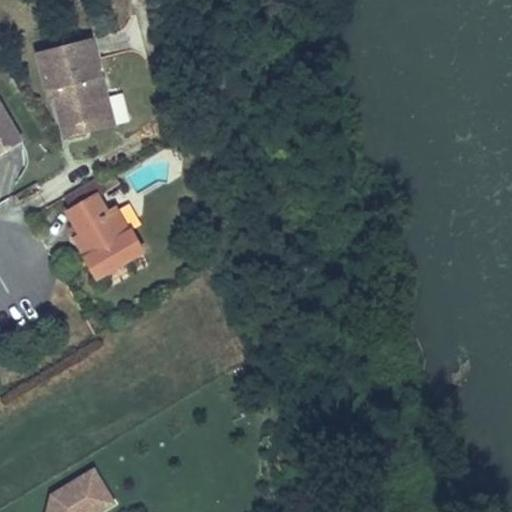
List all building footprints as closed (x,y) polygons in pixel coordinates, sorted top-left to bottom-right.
[(68,137),(88,132),(86,124),(107,119),(97,77),(103,76),(93,37),(40,51),(50,89),(55,89),(68,137)] [(86,124),(88,132),(116,124),(103,76),(97,77),(107,119),(86,124)] [(0,156),(24,142),(0,102),(0,156)] [(111,207),(94,178),(68,194),(75,206),(71,209),(85,231),(95,248),(89,252),(101,272),(106,270),(144,246),(149,243),(137,224),(133,226),(119,203),(111,207)] [(147,218),(133,194),(119,203),(133,226),(137,224),(147,218)] [(95,248),(85,231),(78,235),(89,252),(95,248)] [(113,282),(152,259),(144,246),(106,270),(113,282)] [(99,511),(116,502),(96,469),(54,494),(49,511),(99,511)]
